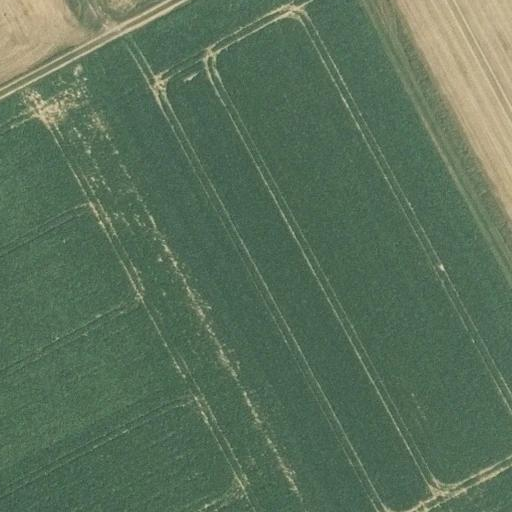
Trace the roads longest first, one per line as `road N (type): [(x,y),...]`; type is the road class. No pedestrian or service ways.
road 1 (track): [(364,0),(511,277)]
road 2 (track): [(177,0),(0,94)]
